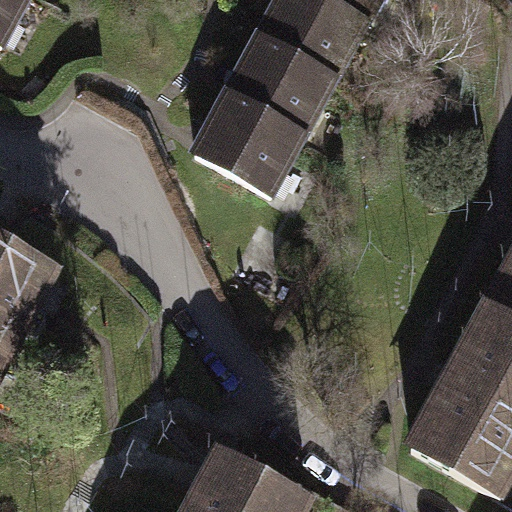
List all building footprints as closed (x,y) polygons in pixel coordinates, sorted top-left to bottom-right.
[(0,0),(0,49),(29,0),(0,0)] [(334,88),(365,28),(312,0),(282,0),(258,45),(334,88)] [(312,0),(365,28),(380,0),(312,0)] [(258,45),(225,102),(301,145),(334,88),(258,45)] [(270,200),(301,145),(225,102),(194,157),(270,200)] [(0,249),(0,378),(56,281),(0,249)] [(511,274),(489,318),(511,330),(511,274)] [(506,505),(511,494),(511,330),(489,318),(415,457),(506,505)] [(305,511),(218,460),(189,511),(305,511)]
